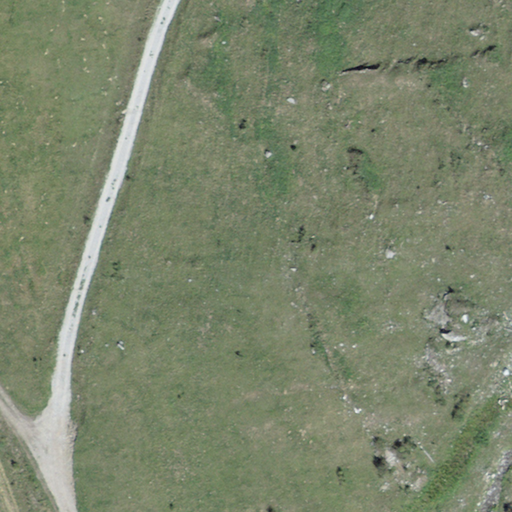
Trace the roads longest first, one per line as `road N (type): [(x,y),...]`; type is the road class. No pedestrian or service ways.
road 1 (track): [(48,475),(79,292),(172,0)]
road 2 (primary): [(95,511),(0,143)]
road 3 (track): [(65,511),(0,403)]
